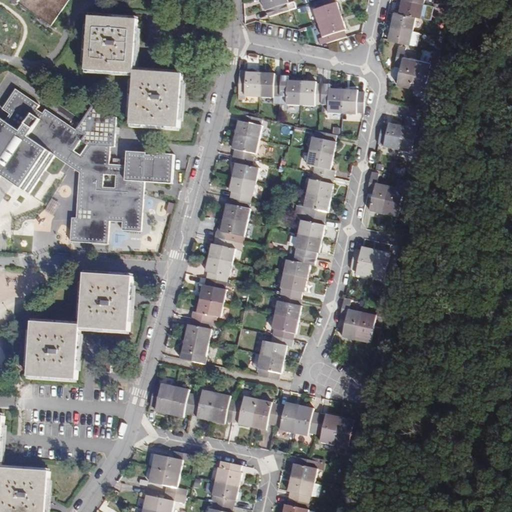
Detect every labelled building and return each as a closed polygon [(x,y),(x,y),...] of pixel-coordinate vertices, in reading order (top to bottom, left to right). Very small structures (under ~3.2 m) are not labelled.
[(52,25),(69,0),(14,0),(38,16),(41,18),(39,21),(48,27),(49,24),(52,25)] [(263,0),(267,11),(269,11),(271,17),(291,11),(288,5),(290,4),(288,0),(263,0)] [(336,3),(335,0),(324,0),(314,3),(316,10),(315,10),(324,37),(325,37),(327,43),(347,37),(345,30),(347,30),(338,3),(336,3)] [(403,0),(400,13),(417,17),(422,18),(426,0),(403,0)] [(417,17),(395,12),(390,40),(419,46),(422,32),(415,31),(417,17)] [(185,74),(136,71),(139,20),(91,16),(87,70),(136,73),(132,125),(181,128),(185,74)] [(399,85),(413,88),(419,61),(405,58),(408,47),(400,45),(395,67),(402,68),(399,85)] [(419,61),(413,88),(427,91),(430,75),(437,76),(442,52),(435,51),(432,64),(419,61)] [(248,55),(248,71),(261,71),(261,55),(248,55)] [(246,97),(260,98),(261,73),(247,73),(247,74),(241,74),(239,99),(246,100),(246,97)] [(275,104),(280,104),(282,76),(276,76),(276,74),(261,73),(260,98),(275,98),(275,104)] [(282,76),(280,104),(288,105),(301,106),(303,82),(289,81),(289,76),(282,76)] [(317,105),(323,105),(324,85),(317,84),(318,82),(303,82),(301,106),(317,107),(317,105)] [(324,85),(323,105),(330,106),(329,114),(343,114),(345,90),(331,90),(331,85),(324,85)] [(129,152),(127,166),(118,166),(119,159),(114,159),(113,165),(110,165),(111,147),(116,147),(117,118),(95,103),(84,120),(77,130),(47,110),(44,114),(37,109),(40,105),(16,90),(3,109),(11,115),(6,121),(0,117),(0,173),(30,194),(56,156),(81,173),(78,218),(73,218),(72,242),(109,245),(110,221),(124,222),(123,231),(142,232),(146,182),(173,184),(175,155),(156,154),(156,156),(148,156),(148,153),(129,152)] [(359,91),(345,90),(343,114),(358,115),(358,113),(365,113),(366,93),(359,92),(359,91)] [(240,121),(237,135),(260,140),(263,126),(264,119),(242,115),(241,121),(240,121)] [(385,147),(399,150),(404,127),(390,124),(390,125),(384,123),(379,145),(385,146),(385,147)] [(418,130),(404,127),(399,150),(413,153),(413,152),(420,154),(425,132),(418,131),(418,130)] [(314,137),(311,151),(335,156),(338,142),(337,142),(338,135),(317,131),(316,138),(314,137)] [(236,150),(234,156),(254,160),(256,154),(257,154),(260,140),(237,135),(234,149),(236,150)] [(335,156),(311,151),(308,166),(316,167),(314,173),(335,178),(336,171),(332,171),(335,156)] [(253,167),(254,160),(234,156),(233,163),(237,164),(234,177),(258,183),(261,169),(253,167)] [(308,194),(332,199),(335,185),(333,184),(335,178),(314,173),(313,180),(311,180),(308,194)] [(385,214),(391,187),(378,184),(380,174),(373,173),(368,193),(375,195),(371,211),(385,214)] [(232,192),(231,198),(252,203),(253,196),(255,197),(258,183),(234,177),(231,192),(232,192)] [(404,190),(391,187),(385,214),(399,217),(403,201),(409,202),(414,182),(407,180),(404,190)] [(329,213),(332,199),(308,194),(305,208),(304,207),(303,214),(326,219),(328,212),(329,213)] [(225,218),(249,223),(252,209),(250,209),(252,203),(231,198),(230,205),(228,204),(225,218)] [(325,225),(326,219),(303,214),(302,220),(303,221),(300,234),(324,239),(326,226),(325,225)] [(249,223),(225,218),(225,220),(222,232),(218,231),(216,238),(244,244),(246,237),(249,223)] [(321,254),(324,239),(300,234),(297,249),(293,248),(291,254),(318,260),(319,253),(321,254)] [(213,244),(210,258),(234,263),(237,249),(243,251),(244,244),(216,238),(215,244),(213,244)] [(371,278),(377,251),(363,248),(362,251),(356,250),(351,270),(358,272),(357,275),(371,278)] [(391,254),(377,251),(371,278),(385,281),(386,278),(393,279),(397,259),(391,257),(391,254)] [(288,260),(285,274),(309,279),(312,266),(316,267),(318,260),(291,254),(290,261),(288,260)] [(208,272),(207,279),(228,283),(230,277),(231,277),(234,263),(210,258),(207,272),(208,272)] [(131,331),(134,278),(86,274),(82,325),(33,322),(30,376),(78,380),(82,328),(131,331)] [(284,289),(282,295),(303,299),(304,293),(306,293),(309,279),(285,274),(282,288),(284,289)] [(204,285),(201,299),(225,304),(228,290),(227,290),(228,283),(207,279),(206,285),(204,285)] [(303,299),(282,295),(281,302),(279,301),(276,315),(300,320),(303,306),(302,306),(303,299)] [(344,338),(358,341),(364,313),(351,311),(353,300),(345,298),(340,319),(347,321),(344,338)] [(222,318),(225,304),(201,299),(199,311),(194,310),(193,318),(213,323),(215,317),(222,318)] [(377,316),(364,313),(358,341),(372,344),(375,327),(382,328),(386,308),(379,306),(377,316)] [(275,330),(274,336),(294,340),(295,334),(297,334),(300,320),(276,315),(274,329),(275,330)] [(213,323),(193,318),(191,325),(190,325),(187,338),(210,344),(213,330),(212,329),(213,323)] [(294,340),(274,336),(272,342),(265,341),(262,354),(286,359),(289,346),(293,347),(294,340)] [(207,358),(210,344),(187,338),(183,353),(185,353),(184,360),(204,364),(205,357),(207,358)] [(262,354),(257,353),(254,367),(259,368),(262,354)] [(283,374),(286,359),(262,354),(259,368),(259,369),(261,369),(259,376),(280,380),(281,373),(283,374)] [(171,415),(177,387),(163,384),(162,388),(156,386),(150,407),(158,408),(157,412),(171,415)] [(186,414),(192,415),(196,395),(190,394),(191,390),(177,387),(171,415),(185,418),(186,414)] [(196,395),(192,415),(199,417),(198,418),(212,421),(218,394),(204,391),(203,397),(196,395)] [(232,397),(218,394),(212,421),(226,424),(227,420),(234,422),(238,402),(232,400),(232,397)] [(244,403),(238,402),(234,422),(240,423),(240,425),(254,428),(260,400),(246,397),(244,403)] [(274,403),(260,400),(254,428),(268,431),(269,424),(276,426),(280,405),(274,404),(274,403)] [(286,407),(280,405),(276,426),(282,427),(281,431),(295,434),(301,406),(287,403),(286,407)] [(316,434),(321,414),(314,413),(315,409),(301,406),(295,434),(309,437),(310,433),(316,434)] [(327,416),(321,414),(316,434),(323,436),(322,443),(336,445),(341,418),(327,415),(327,416)] [(2,468),(6,416),(0,415),(0,470),(2,471),(0,500),(0,511),(48,511),(51,471),(2,468)] [(355,421),(341,418),(336,445),(350,448),(350,445),(357,446),(361,426),(355,425),(355,421)] [(157,455),(154,468),(181,474),(184,461),(194,464),(196,455),(175,451),(174,458),(157,455)] [(292,478),(316,483),(319,469),(320,462),(311,460),(299,457),(298,464),(295,464),(292,478)] [(220,468),(217,482),(241,487),(244,473),(242,473),(243,466),(223,462),(222,468),(220,468)] [(178,488),(181,474),(154,468),(151,483),(168,486),(166,492),(187,497),(188,490),(178,488)] [(316,484),(316,483),(292,478),(289,492),(291,492),(290,498),(310,503),(311,497),(313,497),(316,484)] [(216,496),(214,503),(235,507),(236,501),(238,501),(241,487),(217,482),(214,496),(216,496)] [(323,485),(316,484),(313,497),(320,498),(323,485)] [(186,503),(187,497),(166,492),(165,499),(148,496),(145,509),(158,511),(173,511),(175,501),(186,503)] [(284,511),(309,511),(310,510),(308,510),(310,503),(290,498),(288,505),(286,505),(284,511)] [(233,511),(235,507),(214,503),(213,509),(211,509),(210,511),(233,511)]
